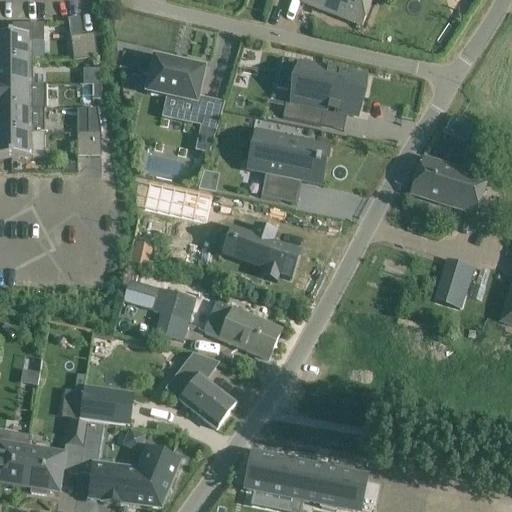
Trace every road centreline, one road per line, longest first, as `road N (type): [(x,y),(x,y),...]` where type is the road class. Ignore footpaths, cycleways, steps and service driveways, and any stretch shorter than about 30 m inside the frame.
road 1 (unclassified): [(188,511),(320,317),(454,79)]
road 2 (residential): [(454,79),(133,0)]
